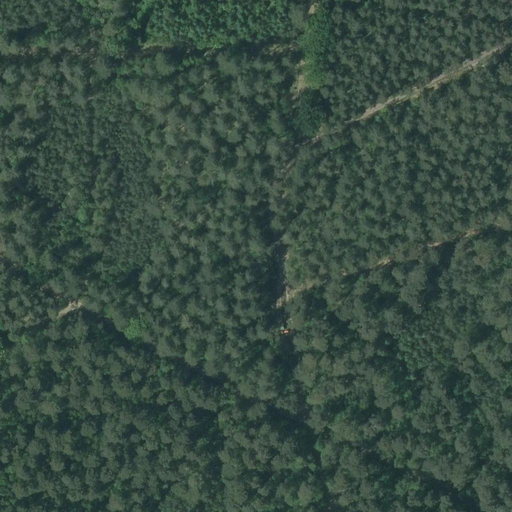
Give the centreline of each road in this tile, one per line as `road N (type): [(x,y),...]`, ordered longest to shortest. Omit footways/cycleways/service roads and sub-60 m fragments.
road 1 (track): [(0,46),(304,38)]
road 2 (track): [(307,419),(279,324),(268,207),(270,187),(288,164)]
road 3 (track): [(76,304),(307,419)]
road 4 (track): [(288,164),(329,130),(511,42)]
road 5 (track): [(511,228),(445,240),(277,294)]
road 6 (track): [(307,419),(436,477),(471,511)]
road 7 (track): [(288,164),(308,0)]
